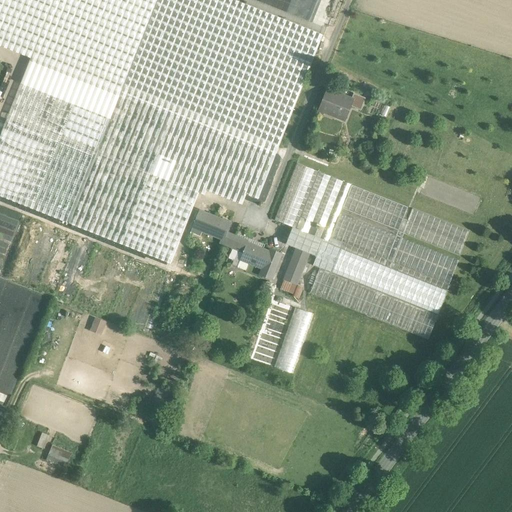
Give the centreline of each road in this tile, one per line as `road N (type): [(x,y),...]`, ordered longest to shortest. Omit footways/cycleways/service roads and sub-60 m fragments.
road 1 (secondary): [(353,511),(511,299)]
road 2 (residential): [(258,224),(350,0)]
